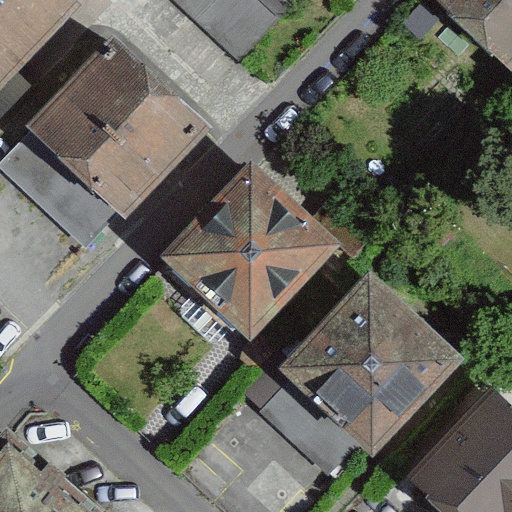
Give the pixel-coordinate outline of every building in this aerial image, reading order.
[(0,0),(0,87),(80,3),(77,0),(0,0)] [(174,0),(244,65),(305,0),(174,0)] [(511,0),(454,0),(511,55),(511,0)] [(126,220),(213,128),(113,35),(27,126),(31,130),(120,214),(126,220)] [(0,167),(86,249),(120,214),(31,130),(0,163),(0,167)] [(251,339),(341,243),(251,160),(161,256),(251,339)] [(374,456),(464,360),(370,271),(279,368),(291,379),(360,443),(374,456)] [(330,475),(360,443),(291,379),(261,411),(330,475)] [(511,511),(511,406),(491,388),(410,477),(448,511),(511,511)] [(93,511),(10,439),(0,450),(0,511),(93,511)]
